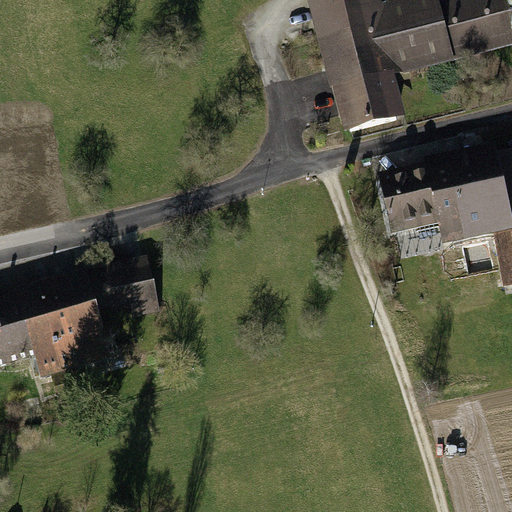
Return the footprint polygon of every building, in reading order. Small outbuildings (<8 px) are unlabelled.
[(391,0),(379,4),(377,0),(313,0),(309,1),(346,131),(388,119),(377,79),(505,43),(493,0),(391,0)] [(511,145),(377,183),(387,219),(435,206),(443,236),(426,241),(439,290),(468,282),(459,250),(506,237),(511,258),(511,145)] [(147,260),(106,269),(115,306),(130,302),(134,316),(159,310),(147,260)] [(92,270),(17,290),(18,295),(36,356),(41,377),(116,357),(92,270)] [(18,295),(0,300),(0,366),(36,356),(18,295)]
